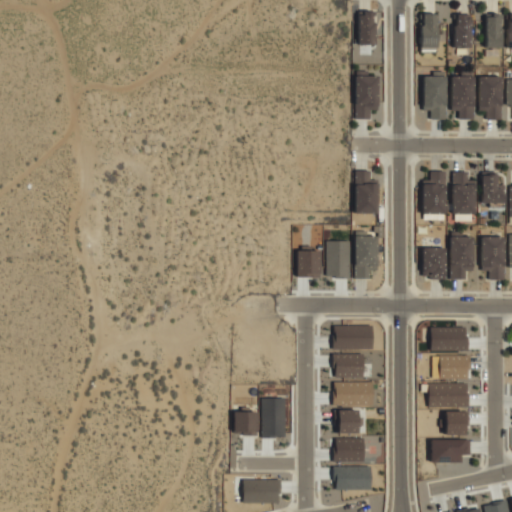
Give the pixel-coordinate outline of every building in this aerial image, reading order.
[(357,11),(357,44),(373,45),(373,11),(357,11)] [(436,50),(434,13),(419,14),(420,51),(436,50)] [(452,47),(468,47),(469,14),(453,13),(452,47)] [(499,47),(500,13),(484,13),(483,47),(499,47)] [(376,109),(376,76),(367,76),(367,70),(353,70),(354,119),(369,118),(369,110),(376,109)] [(421,110),(429,110),(429,119),(444,119),(444,71),(431,71),(431,76),(421,76),(421,110)] [(449,110),(456,110),(457,119),(472,119),(472,71),(458,71),(458,75),(449,75),(449,110)] [(477,110),(484,110),(484,119),(499,119),(500,76),(477,75),(477,110)] [(353,213),(375,213),(376,179),(368,179),(369,170),(354,170),(353,213)] [(444,215),(443,170),(428,171),(429,179),(420,179),(421,215),(444,215)] [(465,171),(451,171),(450,213),(473,214),(474,180),(465,179),(465,171)] [(503,184),(495,183),(495,171),(480,171),(480,203),(503,203),(503,184)] [(352,278),(368,278),(368,269),(375,269),(376,236),(366,235),(366,231),(353,230),(352,278)] [(449,278),(464,279),(464,270),(471,270),(472,236),(461,236),(461,231),(449,231),(449,278)] [(480,270),(487,270),(487,279),(502,279),(503,236),(480,236),(480,270)] [(347,240),(325,240),(325,277),(347,277),(347,240)] [(319,276),(318,249),(311,250),(311,247),(294,247),(295,277),(319,276)] [(421,277),(444,277),(443,247),(421,247),(421,277)] [(371,348),(370,325),(331,325),(331,348),(371,348)] [(465,350),(465,326),(428,327),(429,351),(465,350)] [(332,376),(361,377),(362,353),(332,353),(332,376)] [(437,378),(466,378),(467,355),(438,354),(437,378)] [(371,405),(371,381),(332,381),(332,404),(371,405)] [(427,407),(466,406),(466,382),(426,383),(427,407)] [(259,437),(283,437),(284,397),(260,397),(259,437)] [(232,411),(231,434),(255,434),(255,411),(247,411),(247,406),(239,406),(239,411),(232,411)] [(360,409),(336,410),(336,433),(360,432),(360,409)] [(465,411),(443,411),(443,434),(465,434),(465,411)] [(333,461),(362,461),(362,437),(333,438),(333,461)] [(468,439),(429,440),(430,462),(460,461),(460,455),(468,455),(468,439)] [(369,489),(369,465),(333,466),(333,489),(369,489)] [(241,502),(277,503),(278,479),(242,478),(241,502)] [(482,511),(506,511),(503,500),(481,505),(482,511)]
